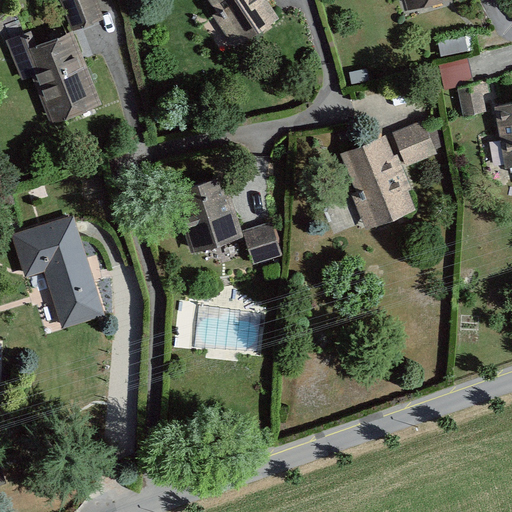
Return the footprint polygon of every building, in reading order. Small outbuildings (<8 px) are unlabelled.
[(53,114),(100,97),(76,27),(109,16),(103,0),(43,0),(17,9),(53,114)] [(202,0),(232,49),(278,22),(265,0),(202,0)] [(449,0),(397,0),(401,13),(449,0)] [(460,83),(465,111),(494,105),(489,77),(460,83)] [(511,168),(511,103),(490,109),(506,170),(511,168)] [(397,130),(408,159),(439,146),(425,118),(397,130)] [(414,213),(382,139),(337,158),(369,232),(414,213)] [(242,241),(218,180),(172,199),(196,259),(242,241)] [(107,314),(72,209),(13,228),(28,274),(45,269),(65,328),(107,314)] [(245,226),(255,257),(285,249),(274,217),(245,226)] [(0,482),(10,479),(0,451),(0,482)]
